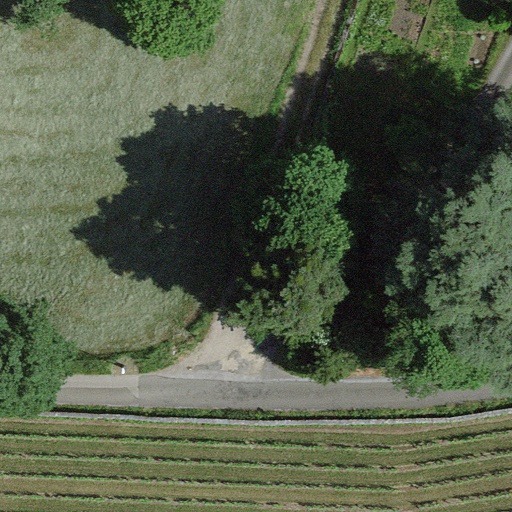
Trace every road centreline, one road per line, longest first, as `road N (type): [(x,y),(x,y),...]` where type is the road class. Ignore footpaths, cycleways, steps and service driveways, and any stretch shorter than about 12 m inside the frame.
road 1 (unclassified): [(511,376),(344,401),(0,389)]
road 2 (track): [(194,396),(340,0)]
road 3 (unknown): [(324,400),(346,301),(511,76)]
